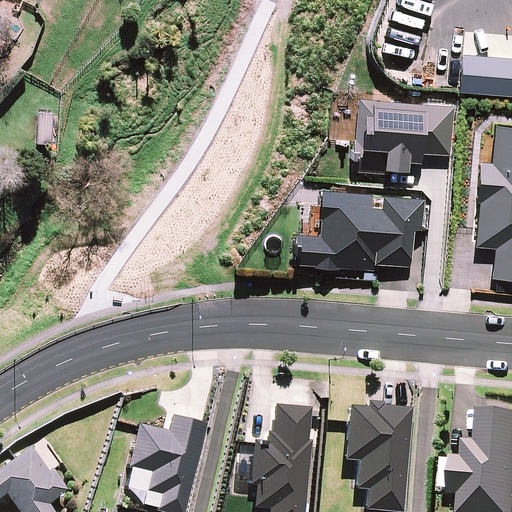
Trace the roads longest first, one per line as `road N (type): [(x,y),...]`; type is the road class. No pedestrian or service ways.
road 1 (tertiary): [(511,343),(212,324),(65,360),(0,396)]
road 2 (unknown): [(424,174),(420,335)]
